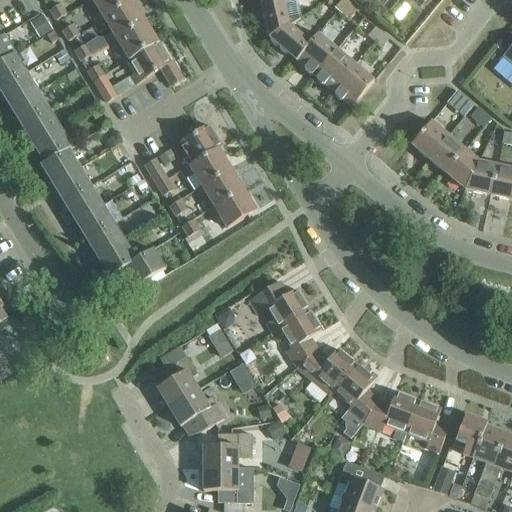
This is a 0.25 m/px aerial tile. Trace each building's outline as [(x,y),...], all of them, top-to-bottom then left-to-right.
[(97,27),(104,22),(133,4),(131,0),(93,0),(92,1),(92,2),(99,14),(92,19),(97,27)] [(268,37),(269,40),(289,27),(299,21),(294,0),(282,0),(280,0),(260,5),(263,17),(262,17),(262,19),(263,24),(265,26),(266,28),(265,28),(264,30),(266,36),(267,37),(268,37)] [(334,10),(341,16),(349,7),(342,1),(334,10)] [(109,47),(117,42),(116,42),(146,24),(133,4),(104,22),(112,34),(104,39),(109,47)] [(50,13),(56,23),(66,17),(60,6),(50,13)] [(349,7),(341,16),(348,22),(356,13),(349,7)] [(44,17),(30,25),(39,40),(53,32),(44,17)] [(122,67),(128,64),(127,63),(158,44),(146,24),(116,42),(117,42),(124,55),(117,59),(122,67)] [(62,33),(69,43),(79,37),(72,27),(62,33)] [(287,55),(296,63),(311,45),(310,45),(289,27),(269,40),(271,41),(270,42),(271,44),(275,48),(277,48),(278,47),(280,49),(279,50),(280,52),(284,55),(286,56),(287,55)] [(368,38),(375,44),(382,35),(375,29),(368,38)] [(382,35),(375,44),(382,50),(389,41),(382,35)] [(312,76),(315,78),(337,52),(318,36),(310,45),(311,45),(296,63),(305,70),(305,71),(305,73),(310,77),(312,77),(312,76)] [(0,65),(15,56),(4,37),(0,39),(0,65)] [(127,63),(128,64),(135,76),(127,81),(132,89),(161,71),(171,88),(183,81),(175,68),(172,70),(170,66),(171,65),(158,44),(127,63)] [(511,46),(503,57),(511,64),(511,46)] [(75,53),(81,64),(91,57),(85,47),(75,53)] [(324,86),(333,94),(355,67),(337,52),(315,78),(317,80),(317,81),(317,83),(322,86),(324,87),(324,86)] [(0,65),(0,90),(27,75),(15,56),(0,65)] [(355,67),(333,94),(335,96),(336,98),(340,102),(342,102),(352,109),(374,83),(355,67)] [(87,74),(94,84),(104,78),(98,68),(87,74)] [(0,90),(0,93),(10,110),(38,93),(27,75),(0,90)] [(104,78),(94,84),(106,105),(116,98),(104,78)] [(10,110),(22,129),(49,112),(38,93),(10,110)] [(452,100),(460,107),(466,100),(457,93),(452,100)] [(471,118),(477,124),(484,116),(478,110),(471,118)] [(22,129),(33,147),(61,131),(49,112),(22,129)] [(484,116),(477,124),(484,130),(491,121),(484,116)] [(411,148),(428,162),(448,138),(431,124),(411,148)] [(183,155),(191,167),(219,151),(222,149),(210,128),(171,152),(176,160),(183,155)] [(33,147),(44,166),(69,152),(73,150),(61,131),(33,147)] [(502,145),(510,147),(511,136),(511,135),(504,135),(502,145)] [(428,162),(445,176),(465,152),(448,138),(428,162)] [(194,176),(201,188),(202,189),(231,171),(219,151),(191,167),(181,173),(186,181),(194,176)] [(41,168),(52,187),(80,170),(69,152),(44,166),(41,168)] [(445,176),(465,192),(479,164),(465,152),(445,176)] [(145,168),(157,188),(167,182),(155,161),(145,168)] [(465,192),(490,198),(497,168),(479,164),(465,192)] [(490,198),(511,203),(511,198),(511,171),(497,168),(490,198)] [(52,187),(64,205),(91,188),(80,170),(52,187)] [(206,196),(214,209),(244,191),(231,171),(202,189),(201,188),(194,193),(199,201),(206,196)] [(167,182),(157,188),(163,198),(174,192),(167,182)] [(64,205),(75,224),(103,207),(91,188),(64,205)] [(244,191),(214,209),(206,213),(211,221),(219,217),(227,230),(229,229),(233,235),(246,226),(242,220),(256,212),(244,191)] [(170,209),(176,219),(186,213),(180,202),(170,209)] [(75,224),(86,243),(114,226),(103,207),(75,224)] [(182,229),(188,239),(199,233),(192,223),(182,229)] [(86,243),(98,261),(126,244),(114,226),(86,243)] [(109,280),(126,269),(136,262),(126,244),(98,261),(109,280)] [(136,262),(126,269),(138,288),(165,272),(153,251),(136,262)] [(267,326),(272,335),(279,331),(309,312),(297,292),(288,297),(280,284),(249,303),(258,317),(268,312),(274,322),(267,326)] [(224,318),(233,336),(246,330),(237,311),(224,318)] [(286,354),(297,371),(318,352),(310,340),(322,333),(309,312),(279,331),(272,335),(277,344),(285,339),(292,351),(286,354)] [(157,391),(169,410),(198,392),(191,381),(198,377),(187,359),(186,359),(180,348),(158,362),(164,372),(163,373),(169,384),(157,391)] [(333,393),(334,394),(356,367),(338,352),(329,362),(318,352),(297,371),(329,398),(333,393)] [(227,395),(256,382),(249,366),(219,379),(227,395)] [(348,414),(363,427),(378,402),(366,393),(375,382),(356,367),(334,394),(352,409),(348,414)] [(198,392),(169,410),(181,429),(193,422),(201,435),(225,421),(212,399),(205,403),(198,392)] [(378,402),(363,427),(381,434),(384,428),(395,432),(392,441),(402,445),(405,436),(406,436),(418,403),(396,395),(391,407),(378,402)] [(418,403),(406,436),(428,445),(426,451),(439,456),(449,429),(436,424),(441,412),(418,403)] [(463,457),(473,461),(485,428),(486,429),(487,425),(466,417),(456,443),(466,447),(463,457)] [(474,497),(481,499),(505,436),(486,429),(485,428),(473,461),(486,466),(474,497)] [(500,471),(511,475),(511,438),(505,436),(481,499),(489,502),(500,471)] [(203,449),(203,471),(238,471),(238,458),(252,458),(252,437),(217,437),(218,449),(203,449)] [(338,457),(362,458),(363,442),(339,441),(338,457)] [(289,470),(302,475),(311,452),(298,447),(289,470)] [(348,489),(343,501),(372,511),(375,511),(383,492),(371,488),(376,475),(346,464),(338,485),(348,489)] [(238,471),(203,471),(203,494),(218,494),(218,506),(246,505),(253,505),(253,471),(238,471)] [(441,473),(433,493),(445,497),(452,477),(441,473)] [(449,498),(457,502),(461,490),(453,486),(449,498)] [(328,511),(372,511),(343,501),(338,511),(335,511),(329,510),(328,511)]
